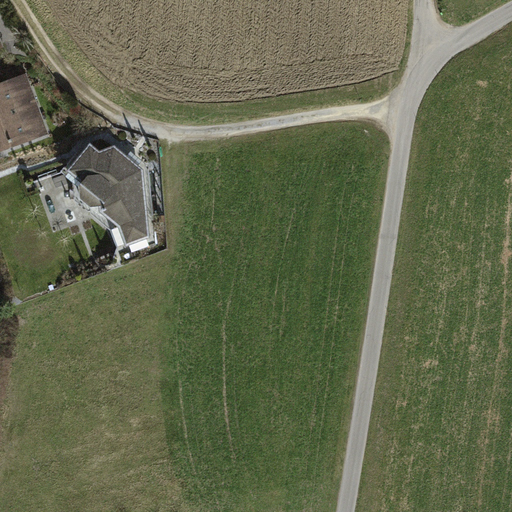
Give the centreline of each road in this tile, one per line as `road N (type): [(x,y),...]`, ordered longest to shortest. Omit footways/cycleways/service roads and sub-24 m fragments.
road 1 (unclassified): [(346,511),(423,59)]
road 2 (track): [(410,104),(234,131),(163,131),(94,103),(18,0)]
